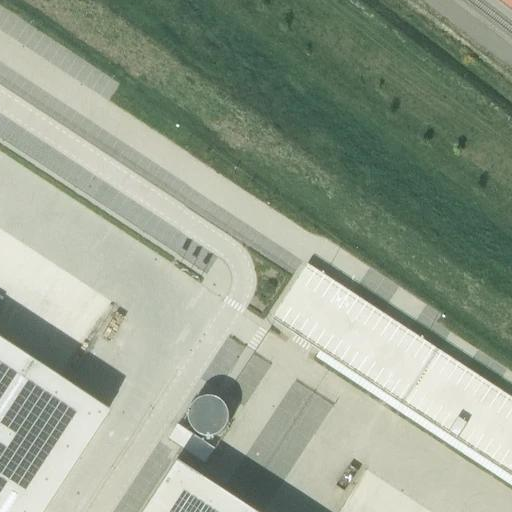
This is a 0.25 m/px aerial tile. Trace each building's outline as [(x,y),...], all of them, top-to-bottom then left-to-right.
[(0,346),(0,511),(42,511),(105,416),(0,346)] [(200,438),(230,425),(217,394),(187,407),(200,438)] [(450,433),(459,439),(468,424),(460,419),(450,433)] [(177,426),(168,441),(206,466),(216,451),(177,426)] [(254,511),(179,462),(146,511),(254,511)]
